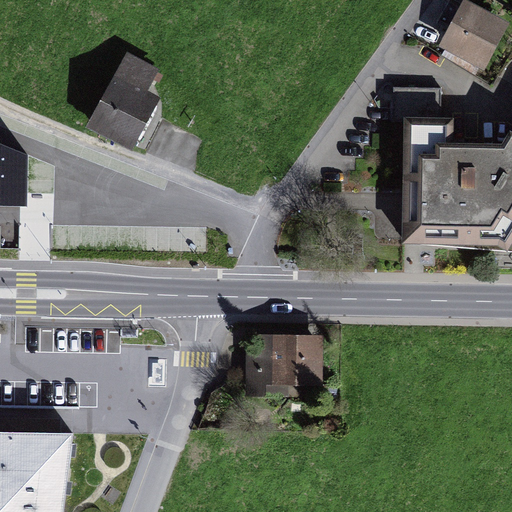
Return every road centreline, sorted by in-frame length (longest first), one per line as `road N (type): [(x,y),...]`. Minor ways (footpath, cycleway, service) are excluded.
road 1 (residential): [(256,298),(263,226),(428,0)]
road 2 (track): [(263,226),(217,188),(0,102)]
road 3 (secondary): [(511,302),(256,298)]
road 4 (residential): [(199,296),(188,392),(138,511)]
road 5 (secondary): [(199,296),(0,293)]
